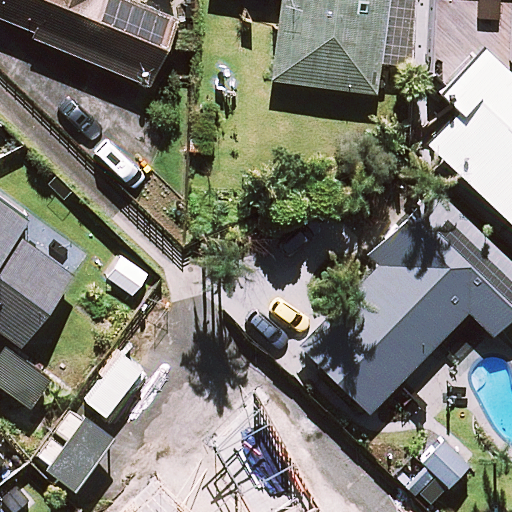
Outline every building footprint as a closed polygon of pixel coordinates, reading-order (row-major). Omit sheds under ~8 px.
[(0,0),(0,16),(32,29),(30,35),(146,82),(173,15),(136,0),(0,0)] [(278,0),(269,77),(373,91),(377,57),(402,60),(410,0),(409,0),(278,0)] [(511,63),(500,52),(420,136),(511,223),(511,63)] [(511,309),(511,262),(430,184),(366,251),(377,262),(298,343),(368,410),(395,382),(420,405),(453,371),(490,333),(511,309)] [(0,330),(17,343),(70,272),(19,234),(29,220),(0,197),(0,330)] [(43,374),(3,344),(0,348),(0,384),(22,401),(43,374)] [(100,511),(316,511),(246,375),(178,431),(235,511),(200,511),(150,464),(100,511)] [(73,490),(111,447),(82,421),(44,464),(73,490)]
